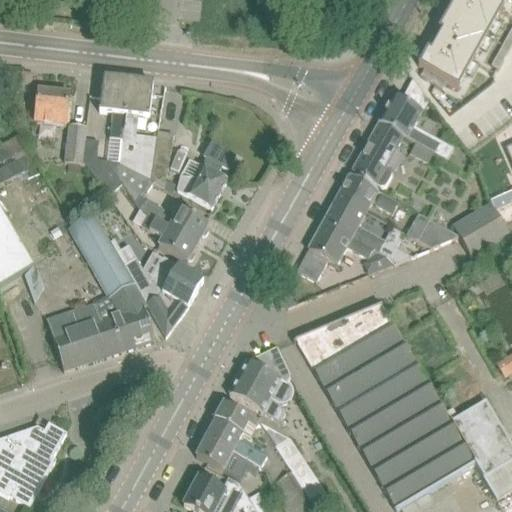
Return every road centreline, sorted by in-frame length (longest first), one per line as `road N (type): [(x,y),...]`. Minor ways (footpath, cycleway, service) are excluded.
road 1 (tertiary): [(345,110),(263,76),(0,42)]
road 2 (tertiary): [(196,374),(345,110)]
road 3 (unclassified): [(0,412),(148,364),(196,374)]
road 4 (tertiary): [(119,511),(196,374)]
road 5 (tertiary): [(345,110),(407,0)]
